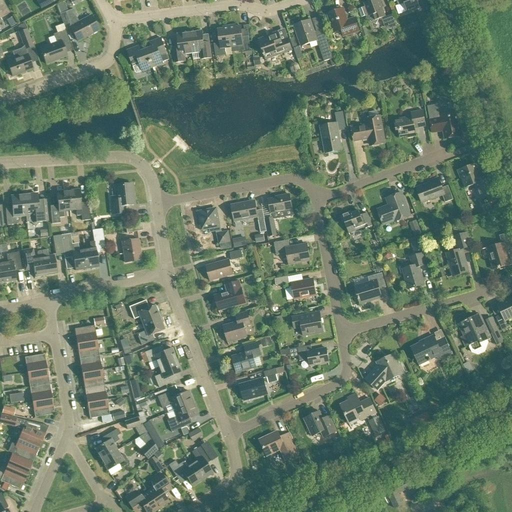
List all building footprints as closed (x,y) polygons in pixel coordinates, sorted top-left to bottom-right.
[(53,3),(51,0),(36,0),(41,9),(53,3)] [(376,25),(378,20),(385,17),(382,9),(384,8),(382,3),(380,2),(379,0),(369,0),(370,2),(364,4),(365,7),(359,10),(362,18),(366,16),(367,17),(365,21),(376,25)] [(396,0),(399,5),(405,3),(408,13),(419,9),(416,0),(396,0)] [(0,19),(10,14),(3,2),(0,3),(0,19)] [(333,34),(337,32),(338,35),(342,33),(343,37),(359,32),(355,19),(347,21),(343,9),(327,15),(331,27),(330,27),(333,34)] [(91,16),(79,23),(72,10),(65,13),(59,15),(64,26),(69,24),(71,27),(70,27),(77,42),(98,31),(91,16)] [(397,25),(393,14),(385,17),(389,28),(397,25)] [(7,29),(18,23),(13,16),(3,22),(7,29)] [(324,45),(326,53),(322,55),(324,64),(334,61),(331,51),(323,30),(314,33),(310,21),(296,26),(298,31),(296,31),(301,47),(317,41),(319,47),(324,45)] [(17,29),(19,33),(26,30),(24,24),(18,26),(17,29)] [(55,27),(57,33),(64,30),(62,25),(55,27)] [(216,57),(226,55),(232,55),(231,48),(232,48),(229,26),(223,27),(223,29),(218,30),(220,44),(214,45),(216,57)] [(240,51),(245,51),(246,56),(253,55),(253,50),(250,50),(248,35),(242,35),(241,27),(236,27),(235,26),(229,26),(232,48),(240,47),(240,51)] [(33,70),(25,50),(32,47),(26,30),(19,33),(24,47),(21,49),(12,52),(15,59),(6,62),(12,77),(33,70)] [(63,46),(70,44),(65,31),(53,35),(56,43),(50,46),(49,45),(40,49),(46,65),(54,62),(54,61),(67,56),(63,46)] [(189,34),(192,54),(200,53),(201,60),(211,59),(210,45),(204,46),(202,32),(189,34)] [(270,36),(259,40),(266,60),(292,51),(287,39),(281,41),(277,32),(269,35),(270,36)] [(185,55),(192,54),(189,34),(177,35),(179,49),(173,50),(175,64),(186,62),(185,55)] [(163,64),(162,63),(169,60),(161,39),(150,43),(152,48),(146,50),(153,68),(163,64)] [(127,51),(133,67),(135,73),(137,73),(142,72),(153,68),(146,50),(141,52),(139,47),(127,51)] [(413,83),(420,80),(417,73),(410,76),(413,83)] [(415,129),(426,127),(423,111),(411,113),(412,117),(394,121),(396,131),(398,131),(400,138),(407,136),(408,138),(416,137),(415,129)] [(338,131),(346,130),(343,112),(335,114),(337,124),(320,127),(325,154),(342,150),(338,131)] [(444,140),(462,136),(458,113),(440,116),(440,118),(430,120),(432,134),(443,132),(444,140)] [(369,145),(385,142),(380,117),(365,120),(366,126),(352,128),(354,142),(368,139),(369,145)] [(491,193),(485,177),(481,179),(476,164),(458,171),(460,178),(461,178),(465,188),(474,185),(479,197),(487,195),(491,193)] [(445,203),(453,200),(448,186),(442,189),(438,178),(429,182),(430,183),(416,189),(422,203),(442,196),(445,203)] [(124,207),(133,206),(131,184),(115,186),(117,200),(111,200),(112,208),(110,208),(111,216),(125,214),(124,207)] [(68,191),(70,211),(76,210),(76,216),(81,216),(82,221),(90,220),(88,206),(81,207),(79,190),(68,191)] [(63,212),(70,211),(68,191),(56,192),(58,209),(50,210),(52,224),(60,224),(59,218),(64,218),(63,212)] [(395,222),(410,216),(401,193),(386,199),(389,206),(377,210),(383,225),(395,221),(395,222)] [(36,227),(39,222),(46,222),(45,204),(38,205),(37,194),(24,196),(26,216),(25,216),(26,223),(30,222),(36,227)] [(271,214),(292,210),(289,195),(280,197),(280,198),(269,200),(271,214)] [(19,217),(25,216),(26,216),(24,196),(11,197),(12,208),(5,208),(7,226),(14,225),(13,223),(19,222),(19,217)] [(234,222),(258,218),(255,201),(231,206),(234,222)] [(210,233),(217,232),(219,245),(230,243),(228,232),(221,233),(217,212),(213,209),(198,212),(201,231),(209,229),(210,233)] [(365,229),(372,226),(367,214),(360,216),(359,211),(352,214),(351,212),(340,217),(343,223),(344,223),(349,234),(364,228),(365,229)] [(269,237),(277,236),(273,218),(265,220),(269,237)] [(260,233),(267,232),(264,220),(258,221),(260,233)] [(126,234),(143,231),(141,224),(125,226),(126,234)] [(413,229),(415,237),(422,234),(419,227),(413,229)] [(84,250),(87,269),(98,268),(95,248),(105,247),(102,229),(92,231),(94,242),(89,243),(90,249),(84,250)] [(508,252),(511,250),(511,235),(511,233),(499,236),(501,244),(488,247),(491,256),(488,257),(492,271),(511,265),(508,252)] [(75,271),(87,269),(84,250),(78,251),(77,244),(71,245),(69,234),(60,236),(63,249),(64,256),(72,254),(75,271)] [(453,277),(469,272),(462,250),(471,247),(467,234),(460,236),(462,241),(455,243),(457,251),(446,254),(453,277)] [(263,235),(255,236),(256,243),(264,242),(263,235)] [(60,236),(52,237),(55,250),(63,249),(60,236)] [(125,263),(141,260),(138,240),(121,242),(125,263)] [(289,266),(310,262),(306,244),(290,247),(288,240),(274,243),(276,256),(287,254),(289,266)] [(420,241),(412,243),(416,256),(422,254),(423,253),(420,241)] [(37,258),(34,258),(33,249),(21,251),(24,272),(33,270),(34,278),(46,276),(42,251),(38,252),(37,253),(37,258)] [(46,276),(57,274),(54,255),(49,256),(48,250),(42,251),(46,276)] [(231,261),(243,258),(241,251),(230,253),(231,261)] [(385,252),(383,255),(384,258),(387,259),(390,258),(392,255),(391,252),(388,251),(385,252)] [(1,264),(4,283),(16,281),(13,268),(21,266),(18,253),(6,255),(7,263),(1,264)] [(411,267),(403,269),(408,288),(410,287),(412,289),(424,285),(419,268),(426,266),(422,254),(416,256),(410,257),(412,264),(411,267)] [(210,282),(233,275),(229,260),(206,266),(210,282)] [(368,278),(354,282),(356,287),(355,287),(358,298),(359,300),(360,304),(381,298),(379,290),(386,288),(382,274),(368,278)] [(276,286),(289,283),(288,277),(275,280),(276,286)] [(294,300),(316,295),(313,280),(291,284),(294,300)] [(235,296),(242,294),(239,282),(226,286),(228,293),(214,296),(219,311),(238,306),(235,296)] [(505,321),(511,317),(511,299),(498,306),(502,315),(496,318),(502,331),(508,327),(505,321)] [(157,313),(154,306),(148,308),(145,301),(129,307),(134,320),(139,317),(142,325),(160,317),(158,312),(157,313)] [(303,337),(323,333),(319,312),(292,318),(294,329),(302,328),(303,337)] [(244,327),(251,325),(247,313),(235,316),(237,323),(223,327),(228,342),(247,337),(244,327)] [(162,323),(160,317),(142,325),(145,331),(137,335),(141,346),(154,340),(152,335),(164,330),(161,323),(162,323)] [(464,336),(461,338),(466,347),(468,346),(471,353),(487,346),(488,343),(487,341),(491,339),(484,324),(478,327),(473,317),(467,320),(467,319),(464,320),(465,321),(458,324),(464,336)] [(103,318),(93,319),(94,326),(104,324),(103,318)] [(77,344),(96,341),(94,326),(74,330),(77,344)] [(497,345),(503,342),(498,330),(492,333),(497,345)] [(438,360),(451,353),(444,339),(436,343),(433,336),(423,341),(424,342),(411,348),(419,365),(428,361),(429,362),(431,361),(430,360),(436,357),(438,360)] [(263,347),(272,345),(270,337),(261,340),(263,347)] [(99,356),(96,341),(77,344),(79,359),(99,356)] [(253,358),(261,355),(258,343),(244,347),(246,354),(232,358),(236,373),(256,367),(253,358)] [(310,366),(329,363),(326,349),(312,352),(311,346),(297,348),(300,362),(309,360),(310,366)] [(155,361),(158,368),(176,361),(171,349),(159,353),(157,348),(144,353),(149,364),(155,361)] [(24,358),(27,373),(47,370),(44,355),(24,358)] [(386,382),(405,373),(401,364),(399,365),(394,355),(377,363),(379,367),(366,381),(378,391),(386,382)] [(101,371),(99,356),(79,359),(82,374),(101,371)] [(176,361),(158,368),(161,375),(154,377),(158,388),(171,383),(169,377),(181,373),(176,361)] [(464,374),(460,365),(453,369),(457,377),(464,374)] [(265,378),(277,375),(276,369),(264,372),(265,378)] [(49,385),(47,370),(27,373),(29,388),(49,385)] [(104,386),(101,371),(82,374),(84,389),(104,386)] [(244,401),(267,395),(263,379),(240,385),(244,401)] [(52,400),(49,385),(29,388),(32,403),(52,400)] [(107,401),(104,386),(84,389),(87,404),(107,401)] [(127,386),(120,388),(121,395),(128,393),(127,386)] [(133,393),(136,399),(143,397),(140,391),(133,393)] [(171,405),(173,411),(193,403),(188,391),(170,398),(168,393),(157,397),(162,409),(171,405)] [(361,421),(366,418),(370,421),(368,422),(375,436),(386,431),(379,417),(373,419),(371,416),(376,413),(369,399),(370,401),(361,405),(356,394),(347,398),(349,401),(342,404),(346,413),(344,414),(348,423),(359,418),(361,421)] [(380,395),(374,401),(379,405),(385,400),(380,395)] [(121,398),(115,402),(119,408),(125,404),(121,398)] [(136,402),(139,409),(146,406),(144,399),(136,402)] [(52,400),(32,403),(35,418),(54,414),(52,400)] [(107,401),(87,404),(89,419),(109,415),(107,401)] [(193,403),(173,411),(176,417),(167,421),(171,433),(182,428),(180,423),(198,415),(193,403)] [(13,416),(15,409),(3,406),(2,414),(13,416)] [(111,414),(113,421),(125,418),(123,411),(111,414)] [(139,418),(124,422),(126,430),(140,426),(139,424),(146,422),(143,412),(137,413),(139,418)] [(324,438),(336,432),(331,421),(325,424),(319,412),(304,419),(308,427),(310,426),(314,436),(321,432),(324,438)] [(432,423),(427,413),(421,416),(426,426),(432,423)] [(1,414),(0,416),(0,423),(14,428),(14,427),(16,419),(16,418),(1,414)] [(37,424),(26,421),(22,430),(18,440),(38,449),(44,435),(36,431),(35,430),(37,424)] [(343,423),(338,426),(340,431),(346,429),(343,423)] [(198,428),(188,434),(192,442),(202,436),(198,428)] [(101,460),(117,451),(113,444),(119,440),(117,436),(119,435),(116,430),(103,438),(106,443),(95,449),(101,460)] [(138,438),(145,446),(140,451),(148,459),(157,450),(151,440),(146,433),(138,438)] [(156,434),(150,437),(157,449),(163,446),(156,434)] [(285,461),(299,454),(290,434),(282,437),(282,436),(279,438),(279,439),(276,440),(273,434),(259,440),(267,457),(280,451),(285,461)] [(389,439),(382,442),(384,448),(392,444),(389,439)] [(38,449),(18,440),(16,445),(11,443),(7,452),(12,454),(33,462),(38,449)] [(191,453),(196,460),(191,464),(202,480),(212,474),(203,460),(208,456),(201,446),(191,453)] [(120,457),(117,451),(101,460),(107,471),(118,464),(121,469),(129,465),(123,455),(120,457)] [(6,467),(27,476),(33,462),(12,454),(6,467)] [(341,454),(340,465),(348,466),(349,455),(341,454)] [(163,469),(155,457),(149,461),(157,473),(163,469)] [(202,480),(191,464),(186,467),(183,462),(178,465),(175,461),(168,466),(176,477),(182,473),(192,487),(202,480)] [(6,467),(3,475),(0,473),(0,480),(0,481),(0,482),(21,490),(27,476),(6,467)] [(152,488),(147,492),(158,509),(169,503),(164,495),(172,490),(161,474),(150,481),(152,488)] [(413,481),(397,489),(399,494),(416,486),(413,481)] [(397,489),(387,493),(394,510),(404,505),(397,489)] [(141,496),(135,491),(124,498),(133,511),(138,511),(143,509),(145,511),(154,511),(158,509),(147,492),(141,496)]
